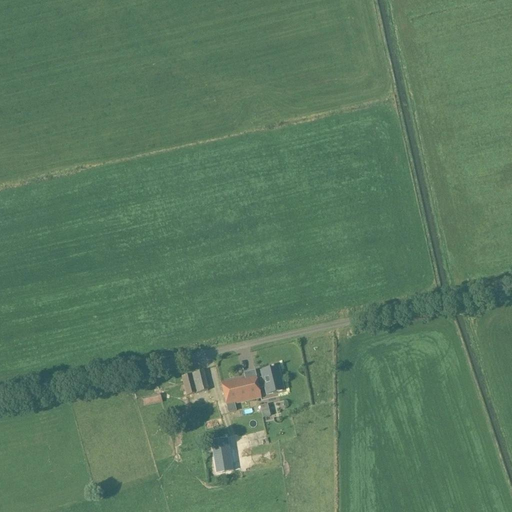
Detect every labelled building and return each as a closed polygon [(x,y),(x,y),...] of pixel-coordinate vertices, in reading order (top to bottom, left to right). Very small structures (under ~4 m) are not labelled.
[(259,390),(264,388),(266,396),(283,392),(277,368),(260,372),(262,378),(257,379),(255,371),(243,374),(244,378),(220,383),(228,413),(235,411),(234,405),(261,399),(259,390)] [(204,371),(181,377),(183,384),(186,397),(208,391),(204,371)] [(144,407),(162,403),(160,395),(142,399),(144,407)] [(269,404),(260,406),(263,422),(272,420),(269,404)] [(226,440),(211,443),(215,467),(231,464),(226,440)]
